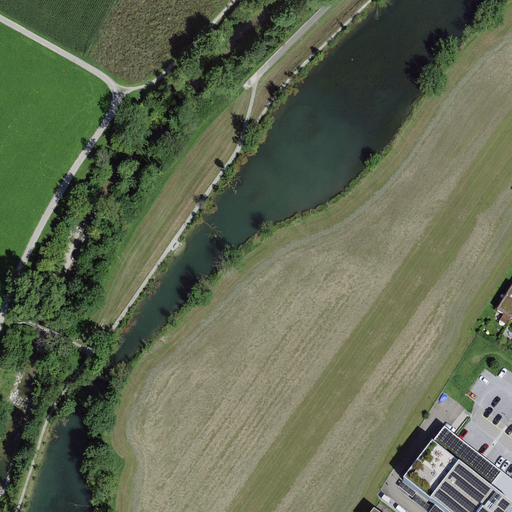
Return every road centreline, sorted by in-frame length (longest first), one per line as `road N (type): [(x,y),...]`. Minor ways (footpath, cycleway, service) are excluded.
road 1 (track): [(121,95),(7,301)]
road 2 (track): [(240,146),(255,80),(335,0)]
road 3 (track): [(121,95),(151,83),(234,0)]
road 4 (track): [(0,17),(109,79),(121,95)]
road 5 (unknown): [(415,511),(394,495),(392,482),(436,413)]
